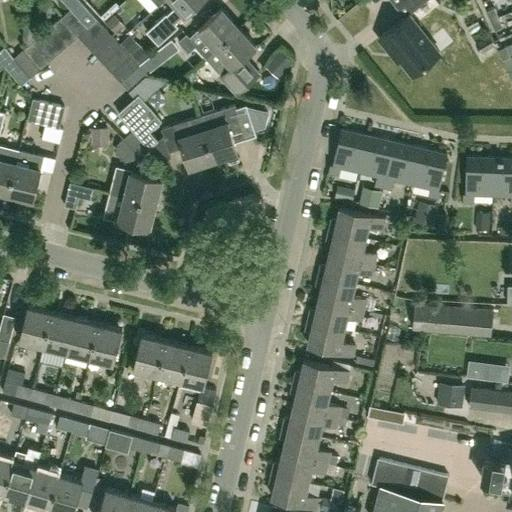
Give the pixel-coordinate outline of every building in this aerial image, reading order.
[(71,8),(64,0),(63,0),(70,8),(62,16),(79,34),(88,26),(71,8)] [(64,0),(71,8),(88,26),(97,18),(81,0),(64,0)] [(175,21),(198,0),(173,0),(177,4),(167,13),(166,12),(147,30),(159,43),(178,25),(175,21)] [(391,0),(404,16),(378,37),(397,60),(400,58),(412,73),(440,51),(409,13),(425,0),(391,0)] [(205,56),(239,25),(222,6),(188,37),(196,45),(205,56)] [(493,7),(486,10),(490,19),(497,16),(493,7)] [(100,20),(112,32),(120,25),(108,13),(100,20)] [(79,35),(79,34),(62,16),(52,24),(69,43),(79,35)] [(501,25),(497,16),(490,19),(494,28),(501,25)] [(79,35),(87,44),(106,27),(97,18),(88,26),(79,34),(79,35)] [(60,51),(69,43),(52,24),(43,32),(60,51)] [(259,72),(244,55),(256,44),(239,25),(205,56),(214,65),(230,83),(238,91),(259,72)] [(87,44),(95,53),(114,36),(106,27),(87,44)] [(60,51),(43,32),(34,40),(50,59),(60,51)] [(130,33),(120,43),(122,45),(130,54),(138,63),(139,64),(150,54),(130,33)] [(475,41),(481,52),(496,43),(490,33),(475,41)] [(510,41),(507,34),(498,38),(501,45),(510,41)] [(95,53),(104,62),(122,45),(120,43),(114,36),(95,53)] [(148,73),(180,48),(172,38),(139,63),(148,73)] [(50,59),(34,40),(24,48),(41,67),(50,59)] [(0,65),(10,56),(0,45),(0,65)] [(112,71),(130,54),(122,45),(104,62),(112,71)] [(41,67),(24,48),(15,56),(31,75),(41,67)] [(112,71),(120,80),(138,63),(130,54),(112,71)] [(22,84),(31,75),(15,56),(5,65),(22,84)] [(129,89),(147,73),(139,64),(138,63),(120,80),(129,89)] [(149,146),(158,138),(150,129),(162,118),(140,93),(135,97),(118,112),(133,128),(149,146)] [(67,104),(33,96),(28,118),(62,127),(67,104)] [(235,103),(199,115),(213,158),(237,150),(234,140),(246,136),(235,103)] [(213,158),(199,115),(161,127),(169,150),(182,145),(188,166),(213,158)] [(360,170),(368,134),(341,127),(333,164),(330,163),(328,171),(340,174),(341,166),(360,170)] [(129,164),(149,146),(133,128),(118,141),(116,149),(129,164)] [(384,186),(395,140),(368,134),(360,170),(378,174),(375,184),(384,186)] [(413,182),(422,146),(395,140),(384,186),(392,188),(395,178),(413,182)] [(0,188),(9,191),(20,147),(6,143),(0,141),(0,188)] [(448,152),(422,146),(413,182),(432,187),(430,194),(440,197),(442,189),(439,188),(448,152)] [(44,153),(32,150),(20,147),(9,191),(33,197),(44,153)] [(493,192),(494,155),(467,154),(465,192),(464,191),(464,200),(474,201),(474,192),(493,192)] [(511,204),(511,155),(494,155),(493,192),(511,193),(511,204)] [(118,167),(115,178),(111,191),(155,202),(162,178),(118,167)] [(90,198),(93,186),(70,180),(64,204),(75,207),(79,195),(90,198)] [(149,227),(155,202),(111,191),(108,204),(105,216),(149,227)] [(332,217),(330,227),(367,236),(370,223),(383,226),(386,216),(341,205),(338,218),(332,217)] [(489,229),(489,211),(477,210),(476,228),(489,229)] [(364,249),(367,236),(330,227),(328,237),(333,239),(329,251),(375,262),(377,252),(364,249)] [(372,272),(375,262),(329,251),(326,264),(321,263),(319,273),(356,281),(359,269),(372,272)] [(353,294),(355,289),(356,281),(319,273),(317,282),(322,284),(321,289),(319,297),(364,307),(366,297),(353,294)] [(511,283),(508,284),(499,283),(499,289),(499,301),(507,301),(507,302),(511,302),(511,283)] [(362,317),(364,307),(319,297),(316,310),(311,309),(308,319),(346,327),(349,314),(362,317)] [(493,307),(415,300),(413,326),(491,333),(493,307)] [(43,344),(51,310),(28,304),(19,338),(43,344)] [(66,349),(75,315),(51,310),(43,344),(66,349)] [(16,316),(4,312),(0,325),(0,338),(10,341),(16,316)] [(90,355),(98,321),(75,315),(66,349),(90,355)] [(343,339),(346,327),(308,319),(306,329),(312,330),(309,343),(354,353),(356,343),(343,339)] [(122,327),(98,321),(90,355),(113,361),(122,327)] [(157,372),(165,338),(141,332),(133,367),(157,372)] [(181,378),(189,344),(165,338),(157,372),(181,378)] [(213,350),(189,344),(181,378),(204,384),(213,350)] [(373,365),(374,358),(357,354),(355,360),(373,365)] [(297,370),(295,380),(332,388),(334,377),(347,380),(350,369),(305,359),(302,371),(297,370)] [(493,378),(494,362),(472,359),(470,375),(493,378)] [(329,401),(332,388),(295,380),(292,390),(298,391),(295,404),(339,414),(341,404),(329,401)] [(28,397),(31,386),(18,382),(15,394),(28,397)] [(48,390),(31,386),(28,397),(45,402),(45,401),(48,390)] [(511,391),(471,386),(469,405),(511,410),(511,391)] [(75,410),(78,399),(64,395),(61,406),(61,407),(75,410)] [(94,403),(78,399),(75,410),(91,415),(94,403)] [(26,417),(29,406),(14,401),(11,413),(26,417)] [(377,401),(374,414),(386,417),(389,404),(377,401)] [(339,415),(339,414),(295,404),(292,417),(286,416),(284,426),(321,434),(324,422),(336,425),(337,423),(345,424),(347,417),(339,415)] [(49,423),(52,412),(29,406),(26,417),(49,423)] [(141,429),(144,417),(131,413),(128,424),(128,425),(141,429)] [(72,430),(75,418),(60,414),(57,425),(72,430)] [(161,422),(144,417),(141,429),(158,433),(158,432),(161,422)] [(90,422),(75,418),(72,430),(87,434),(90,422)] [(174,425),(172,435),(171,437),(186,441),(190,429),(174,425)] [(319,447),(321,434),(284,426),(282,435),(287,437),(284,451),(336,463),(338,453),(330,451),(331,449),(319,447)] [(141,449),(144,437),(131,433),(128,445),(141,449)] [(165,455),(168,444),(144,437),(141,449),(165,455)] [(184,448),(168,444),(165,455),(181,460),(184,448)] [(26,499),(36,465),(23,461),(25,451),(16,449),(13,458),(3,492),(26,499)] [(336,463),(284,451),(281,462),(276,461),(273,471),(311,480),(314,468),(326,471),(335,473),(337,464),(328,462),(336,463)] [(0,491),(3,492),(13,458),(0,454),(0,491)] [(386,485),(392,459),(378,456),(372,482),(380,484),(386,485)] [(502,482),(506,460),(485,457),(482,478),(502,482)] [(400,489),(407,463),(392,459),(386,485),(400,489)] [(414,492),(421,466),(407,463),(400,489),(414,492)] [(49,506),(60,472),(36,465),(26,499),(49,506)] [(429,496),(435,470),(421,466),(414,492),(429,496)] [(449,473),(435,470),(429,496),(442,499),(445,500),(445,499),(443,498),(449,473)] [(308,492),(311,480),(273,471),(271,481),(276,483),(273,496),(318,506),(320,495),(308,492)] [(73,511),(83,479),(60,472),(49,506),(68,511),(73,511)] [(441,511),(445,500),(442,499),(429,496),(414,492),(400,489),(386,485),(380,484),(373,511),(441,511)] [(123,511),(129,493),(105,486),(97,511),(123,511)] [(149,511),(153,500),(129,493),(123,511),(149,511)] [(174,511),(176,507),(153,500),(149,511),(174,511)]
